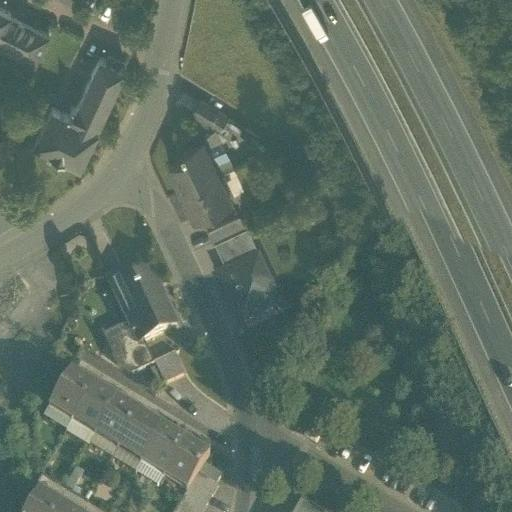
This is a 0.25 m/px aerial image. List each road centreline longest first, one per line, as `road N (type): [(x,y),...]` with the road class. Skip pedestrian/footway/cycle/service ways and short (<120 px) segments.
road 1 (motorway): [(322,0),(511,387)]
road 2 (residential): [(247,431),(159,208),(119,172)]
road 3 (motorway): [(511,252),(384,0)]
road 4 (residential): [(391,511),(247,431)]
road 5 (residential): [(0,260),(119,172)]
road 6 (residential): [(31,0),(162,63)]
